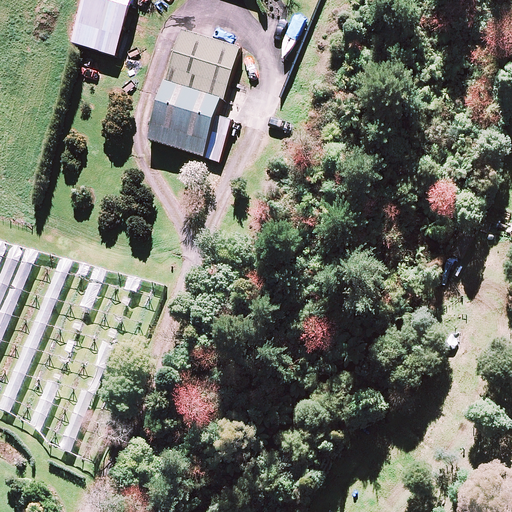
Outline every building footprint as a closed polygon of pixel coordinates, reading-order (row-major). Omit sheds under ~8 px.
[(137,0),(98,0),(90,29),(101,32),(99,39),(124,47),(137,0)] [(21,17),(10,15),(5,44),(17,45),(21,17)] [(169,94),(226,111),(242,58),(185,40),(169,94)] [(226,111),(169,94),(153,149),(209,166),(226,111)] [(90,470),(164,288),(0,244),(0,413),(1,414),(9,418),(17,422),(24,427),(31,433),(37,439),(43,445),(49,452),(90,470)]
